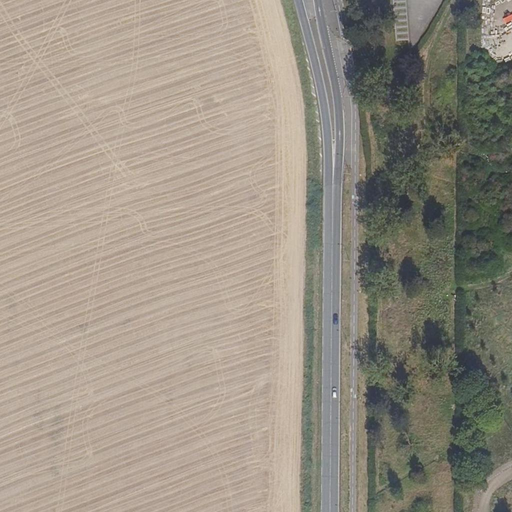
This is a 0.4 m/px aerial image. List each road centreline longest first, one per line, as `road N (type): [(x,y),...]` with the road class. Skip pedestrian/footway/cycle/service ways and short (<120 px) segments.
road 1 (secondary): [(332,250),(330,511)]
road 2 (secondary): [(297,0),(324,116),(332,250)]
road 3 (secondary): [(332,250),(339,129),(317,0)]
